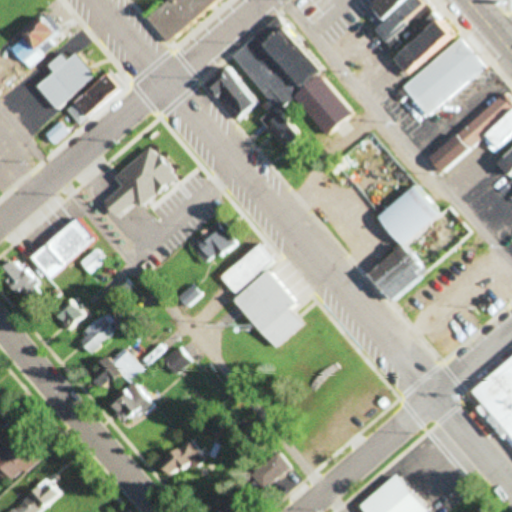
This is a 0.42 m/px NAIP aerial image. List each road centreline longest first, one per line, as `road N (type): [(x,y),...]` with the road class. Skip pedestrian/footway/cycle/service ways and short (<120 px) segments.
road 1 (residential): [(511,491),(167,81)]
road 2 (residential): [(0,223),(259,0)]
road 3 (residential): [(511,330),(298,511)]
road 4 (residential): [(155,511),(0,327)]
